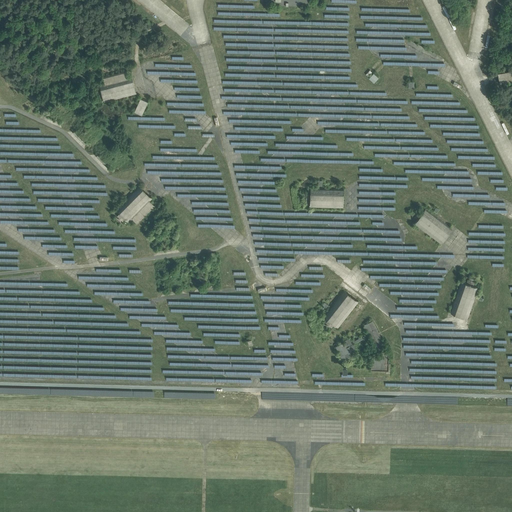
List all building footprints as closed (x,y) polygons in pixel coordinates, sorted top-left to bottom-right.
[(127,70),(102,76),(104,82),(99,84),(101,89),(97,90),(99,98),(103,97),(104,102),(137,94),(132,75),(128,76),(127,70)] [(511,70),(497,73),(499,83),(511,81),(511,70)] [(373,73),(369,78),(374,82),(378,78),(373,73)] [(51,88),(50,89),(40,112),(64,123),(76,102),(77,101),(77,100),(76,99),(75,98),(54,87),(53,87),(52,87),(51,88)] [(148,101),(140,98),(134,111),(142,115),(148,101)] [(107,125),(93,109),(92,109),(91,109),(90,109),(89,109),(70,127),(89,146),(107,128),(108,127),(108,126),(107,125)] [(114,133),(113,133),(112,133),(111,133),(94,151),(113,170),(130,152),(131,151),(131,150),(130,149),(130,148),(115,133),(114,133)] [(139,185),(116,209),(120,213),(117,216),(123,221),(125,218),(129,222),(133,219),(137,223),(155,206),(150,201),(153,199),(139,185)] [(344,189),(310,188),(310,194),(306,194),(306,201),(310,202),(310,207),(343,208),(344,189)] [(452,229),(425,208),(422,213),(419,211),(414,217),(417,219),(414,224),(440,244),(452,229)] [(176,220),(152,221),(149,224),(149,226),(153,251),(179,247),(176,220)] [(189,261),(189,262),(193,287),(219,284),(217,259),(216,258),(216,257),(215,257),(214,256),(191,259),(190,260),(189,260),(189,261)] [(156,265),(156,266),(160,291),(186,288),(184,263),(184,262),(183,261),(182,260),(181,260),(158,263),(157,263),(156,264),(156,265)] [(466,283),(461,281),(450,312),(468,319),(479,287),(474,285),(475,281),(467,279),(466,283)] [(344,290),(323,316),(328,320),(325,323),(332,328),(334,324),(339,328),(359,302),(344,290)] [(385,346),(372,320),(364,324),(369,333),(352,342),(353,343),(370,335),(377,350),(385,346)] [(349,338),(343,341),(343,342),(335,346),(339,353),(337,354),(339,357),(340,356),(343,362),(348,359),(349,361),(355,358),(352,351),(356,349),(353,343),(352,342),(351,342),(349,338)] [(381,355),(372,354),(371,370),(386,370),(386,373),(389,373),(389,370),(388,370),(389,351),(381,351),(381,355)]
